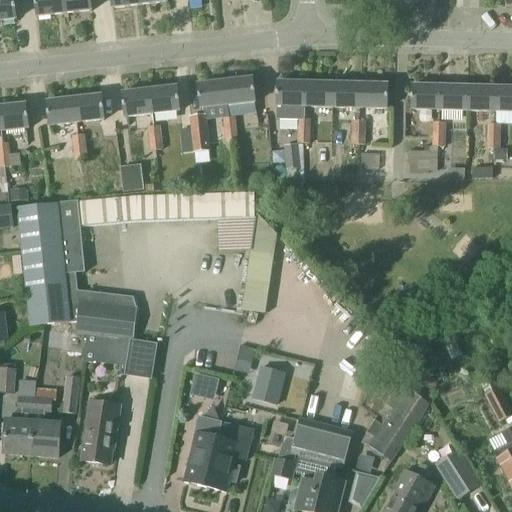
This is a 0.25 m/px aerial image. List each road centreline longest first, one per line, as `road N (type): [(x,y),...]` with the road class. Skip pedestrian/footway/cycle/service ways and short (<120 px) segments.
road 1 (residential): [(304,38),(0,73)]
road 2 (residential): [(511,43),(304,38)]
